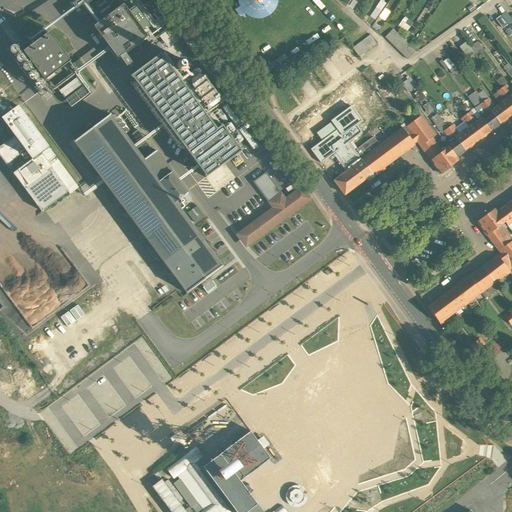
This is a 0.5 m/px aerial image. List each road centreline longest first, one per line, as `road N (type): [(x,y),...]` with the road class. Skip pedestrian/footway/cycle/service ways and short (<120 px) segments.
road 1 (tertiary): [(365,246),(183,0)]
road 2 (tertiary): [(511,435),(385,272)]
road 3 (residential): [(511,126),(365,246)]
road 4 (residential): [(385,272),(463,214),(511,190)]
